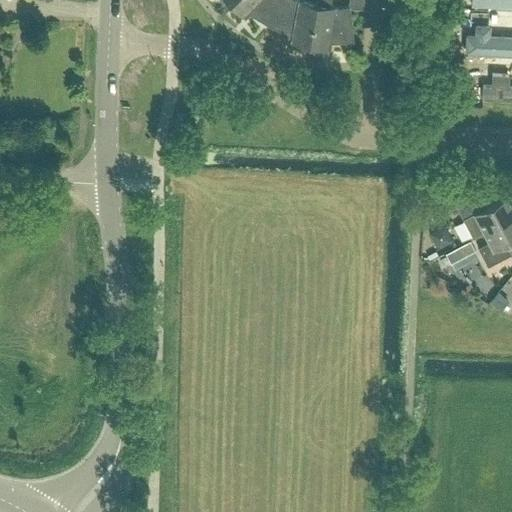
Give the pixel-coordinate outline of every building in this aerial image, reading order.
[(231,0),(229,2),(230,4),(231,3),(245,18),(249,13),(268,24),(280,0),(231,0)] [(300,0),(280,0),(268,24),(288,34),(286,40),(306,44),(308,44),(316,3),(314,2),(300,0)] [(316,0),(316,3),(308,44),(310,45),(310,44),(312,45),(311,49),(314,52),(323,54),(327,52),(328,48),(330,48),(331,42),(353,40),(349,6),(337,7),(330,5),(330,0),(316,0)] [(444,0),(445,9),(458,9),(458,0),(444,0)] [(511,12),(511,0),(470,0),(470,11),(511,12)] [(469,28),(470,13),(444,12),(444,27),(469,28)] [(511,32),(473,31),(472,58),(511,59),(511,32)] [(455,35),(443,34),(443,57),(456,58),(456,49),(457,35),(455,35)] [(459,97),(479,94),(475,64),(455,66),(459,97)] [(454,83),(441,82),(440,105),(453,105),(454,83)] [(511,83),(481,83),(480,104),(492,104),(493,95),(511,95),(511,83)] [(483,230),(511,215),(511,194),(511,192),(487,205),(480,193),(456,205),(466,226),(478,220),(483,230)] [(511,215),(483,230),(488,241),(477,246),(487,265),(511,253),(506,242),(511,238),(511,215)]
